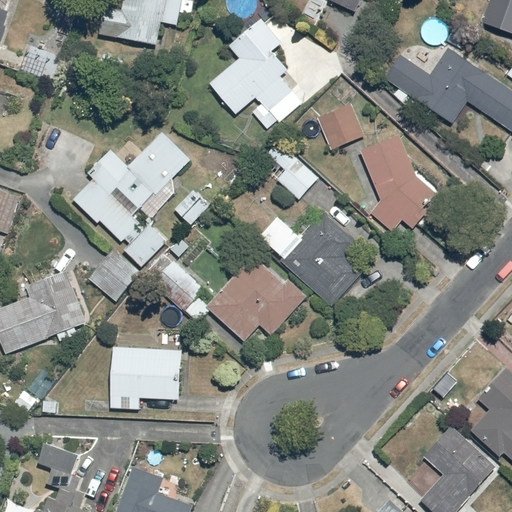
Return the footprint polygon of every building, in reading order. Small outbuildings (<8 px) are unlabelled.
[(125,0),(123,13),(106,9),(100,37),(159,49),(163,25),(179,28),(184,0),(125,0)] [(362,0),(328,0),(356,14),(362,0)] [(511,0),(491,0),(483,25),(511,34),(511,0)] [(0,46),(12,15),(0,10),(0,46)] [(243,59),(210,84),(237,116),(256,99),(270,113),(295,92),(281,79),(289,71),(272,53),(284,45),(263,20),(231,46),(243,59)] [(34,43),(24,69),(52,80),(62,53),(34,43)] [(126,55),(107,50),(102,65),(121,71),(126,55)] [(403,56),(385,79),(454,126),(469,102),(511,132),(511,91),(451,50),(433,77),(403,56)] [(319,114),(320,117),(333,150),(369,136),(356,100),(319,114)] [(76,199),(122,243),(140,224),(134,219),(193,161),(163,132),(129,168),(112,152),(90,175),(94,180),(76,199)] [(270,157),(263,164),(303,199),(325,175),(282,137),(266,154),(270,157)] [(401,137),(362,151),(382,201),(371,214),(392,234),(403,221),(414,231),(430,212),(425,208),(437,195),(416,178),(401,137)] [(197,188),(177,208),(197,228),(216,208),(197,188)] [(24,198),(0,189),(0,230),(10,234),(24,198)] [(324,214),(281,263),(333,309),(365,273),(348,258),(360,245),(324,214)] [(142,271),(122,251),(118,246),(89,274),(112,299),(142,271)] [(255,257),(208,308),(245,343),(260,327),(272,337),(306,300),(255,257)] [(177,259),(168,270),(199,297),(208,287),(177,259)] [(34,299),(0,311),(0,331),(9,354),(91,324),(72,272),(31,288),(34,299)] [(183,351),(114,348),(111,410),(140,411),(141,400),(180,402),(183,351)] [(511,374),(507,370),(478,402),(489,412),(475,428),(511,461),(511,374)] [(457,511),(496,468),(452,427),(424,458),(444,477),(421,502),(431,511),(457,511)] [(84,511),(76,509),(86,479),(75,476),(82,457),(50,445),(42,465),(56,470),(50,485),(56,488),(47,511),(45,511),(40,510),(39,511),(84,511)] [(134,467),(117,511),(191,511),(193,506),(162,494),(167,479),(134,467)] [(498,511),(485,500),(474,511),(498,511)] [(402,511),(390,501),(379,511),(402,511)]
